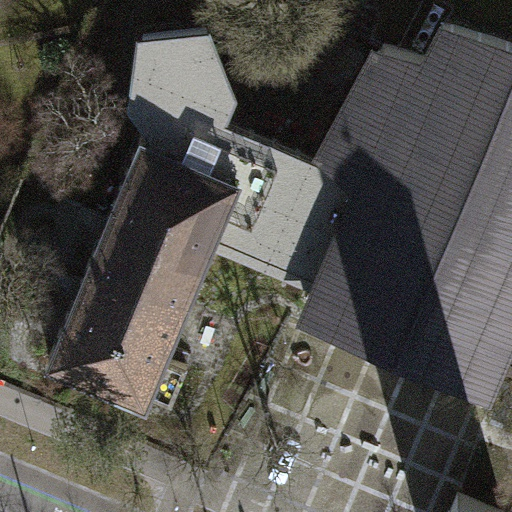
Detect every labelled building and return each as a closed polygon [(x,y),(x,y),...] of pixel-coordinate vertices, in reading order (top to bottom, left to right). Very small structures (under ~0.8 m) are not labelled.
[(511,41),(509,41),(444,22),(427,54),(384,43),(327,148),(335,152),(329,162),(360,175),(316,278),(307,299),(491,377),(501,355),(511,328),(511,41)] [(142,132),(91,255),(187,295),(212,233),(316,278),(360,175),(329,162),(220,116),(231,87),(206,27),(144,34),(135,99),(153,125),(149,135),(142,132)] [(162,353),(187,295),(91,255),(49,354),(145,394),(146,391),(172,402),(188,363),(162,353)] [(511,328),(501,355),(511,359),(511,328)] [(504,511),(505,510),(459,491),(451,509),(450,509),(448,511),(504,511)]
